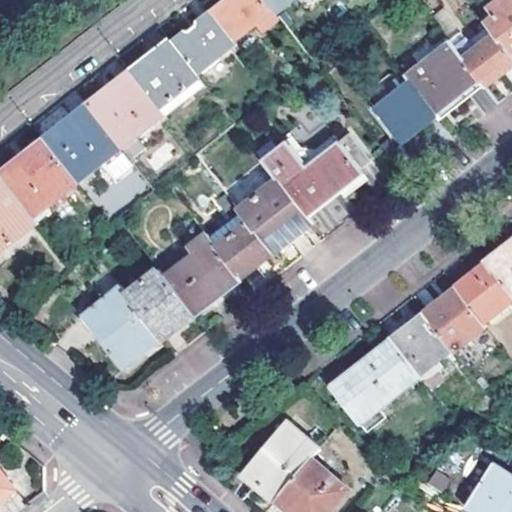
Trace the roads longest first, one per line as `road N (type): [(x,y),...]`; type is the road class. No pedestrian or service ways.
road 1 (residential): [(122,462),(511,154)]
road 2 (residential): [(147,0),(0,118)]
road 3 (secondary): [(122,462),(0,366)]
